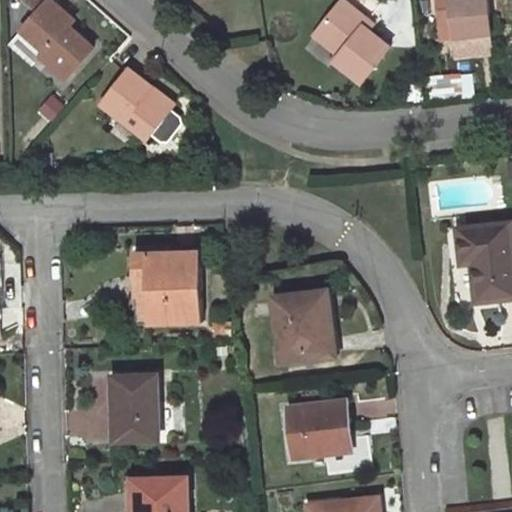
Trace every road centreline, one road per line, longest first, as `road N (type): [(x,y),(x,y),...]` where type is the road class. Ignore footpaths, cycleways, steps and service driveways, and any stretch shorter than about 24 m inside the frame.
road 1 (residential): [(41,207),(273,200),(317,212),(366,259),(415,345),(418,371)]
road 2 (unclassified): [(511,119),(340,135),(288,126),(236,102),(122,0)]
road 3 (residential): [(48,511),(41,207)]
road 4 (residential): [(418,371),(430,511)]
